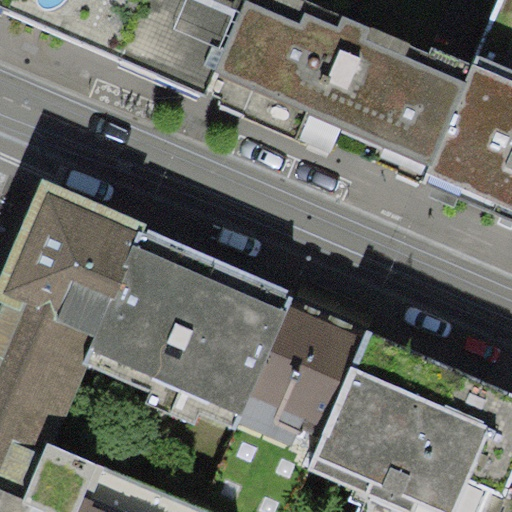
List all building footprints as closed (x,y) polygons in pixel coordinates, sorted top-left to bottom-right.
[(206,94),(246,0),(0,0),(0,4),(22,14),(206,94)] [(280,142),(301,151),(305,140),(419,189),(469,72),(427,54),(424,60),(289,2),(284,13),(254,0),(246,0),(206,94),(205,96),(241,112),(237,123),(280,142)] [(511,229),(511,0),(500,0),(469,72),(419,189),(466,209),(511,229)] [(184,511),(44,451),(80,369),(136,238),(76,213),(43,198),(0,296),(0,511),(184,511)] [(136,238),(80,369),(230,434),(285,304),(286,303),(207,269),(136,238)] [(288,511),(305,474),(364,338),(315,317),(285,304),(230,434),(195,511),(288,511)] [(364,338),(305,474),(360,498),(354,511),(493,511),(511,470),(511,400),(423,362),(364,337),(364,338)]
